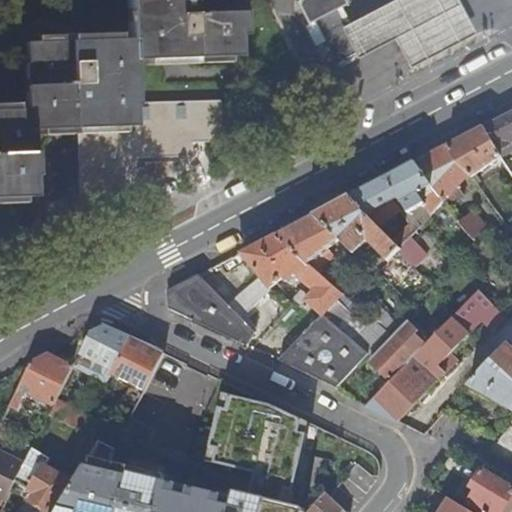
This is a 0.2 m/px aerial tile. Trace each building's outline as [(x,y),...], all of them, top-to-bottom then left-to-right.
[(0,196),(28,196),(28,175),(31,175),(30,131),(52,130),(75,129),(78,205),(91,204),(93,209),(133,188),(133,159),(170,157),(190,156),(190,142),(220,141),(219,101),(135,104),(134,60),(236,57),(236,36),(242,36),(241,0),(121,0),(123,41),(21,44),(21,65),(19,65),(20,109),(0,110),(0,196)] [(357,52),(344,26),(336,11),(345,7),(341,0),(303,0),(295,5),(306,26),(313,23),(334,63),(352,54),(357,52)] [(459,0),(395,0),(344,26),(357,52),(352,54),(355,60),(397,39),(403,50),(410,47),(468,17),(459,0)] [(476,34),(468,17),(410,47),(412,51),(418,63),(476,34)] [(411,66),(418,63),(412,51),(410,47),(403,50),(411,66)] [(511,113),(485,127),(503,158),(511,170),(511,113)] [(472,177),(503,158),(485,127),(454,143),(445,148),(460,166),(472,177)] [(458,190),(472,177),(460,166),(445,148),(415,163),(445,203),(451,211),(452,212),(466,201),(458,190)] [(404,251),(403,249),(435,214),(445,203),(415,163),(243,254),(261,277),(272,291),(282,281),(287,286),(297,275),(316,294),(311,299),(305,293),(297,301),(304,308),(308,303),(324,318),(338,304),(344,297),(318,272),(336,257),(330,251),(340,241),(355,257),(370,242),(389,262),(387,263),(389,264),(404,251)] [(445,203),(435,214),(457,243),(452,248),(461,259),(475,244),(462,226),(452,212),(451,211),(445,203)] [(476,215),(462,226),(475,244),(489,232),(476,215)] [(230,307),(199,277),(169,293),(171,312),(250,347),(257,333),(243,319),(252,309),(240,298),(230,307)] [(272,291),(261,277),(240,298),(252,309),(272,291)] [(493,334),(507,319),(503,315),(479,292),(472,301),(432,342),(419,355),(376,400),(368,408),(398,424),(459,362),(452,355),(482,324),(493,334)] [(349,315),(338,304),(324,318),(336,328),(349,315)] [(397,326),(383,313),(372,324),(385,338),(397,326)] [(336,328),(324,318),(281,362),(290,366),(291,365),(338,387),(371,353),(336,328)] [(364,388),(376,400),(419,355),(432,342),(409,321),(397,334),(371,361),(381,370),(364,388)] [(82,355),(115,371),(131,340),(104,327),(93,333),(82,355)] [(164,356),(131,340),(115,371),(113,375),(146,392),(164,356)] [(469,385),(472,386),(509,347),(506,345),(469,385)] [(511,350),(509,347),(472,386),(511,408),(511,350)] [(20,413),(29,394),(55,407),(57,403),(75,368),(50,356),(33,365),(11,408),(20,413)] [(271,407),(222,397),(208,466),(257,476),(253,499),(293,507),(309,424),(271,407)] [(91,418),(57,403),(55,407),(50,417),(83,434),(91,418)] [(51,460),(34,449),(31,455),(25,466),(12,492),(26,500),(32,491),(36,494),(31,503),(47,511),(51,511),(70,483),(47,468),(51,460)] [(0,497),(7,501),(12,492),(25,466),(0,453),(0,497)] [(166,480),(92,458),(60,511),(303,511),(293,507),(253,499),(238,495),(237,501),(166,487),(166,480)] [(481,511),(503,511),(511,497),(511,489),(482,472),(473,488),(478,491),(469,505),(481,511)] [(26,500),(31,503),(36,494),(32,491),(26,500)] [(347,511),(329,495),(311,511),(347,511)] [(511,497),(503,511),(510,511),(511,510),(511,497)] [(470,511),(449,499),(441,511),(470,511)]
